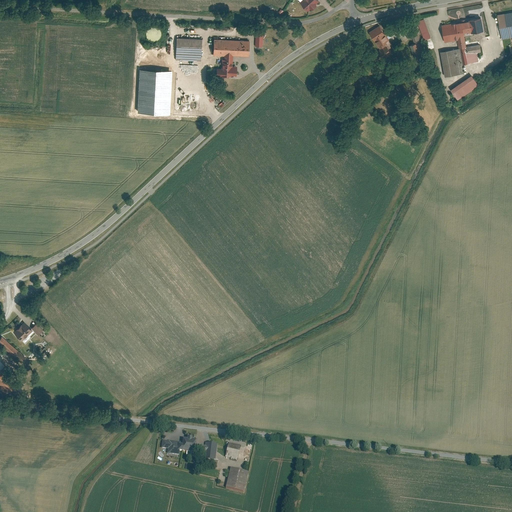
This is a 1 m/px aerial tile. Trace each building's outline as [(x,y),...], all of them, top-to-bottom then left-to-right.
[(303,0),(301,2),(308,11),(319,2),(317,0),(303,0)] [(511,11),(498,15),(502,39),(511,37),(511,11)] [(423,19),(415,22),(422,41),(430,38),(423,19)] [(470,22),(442,26),(445,42),(458,40),(460,50),(440,53),(444,77),(465,74),(463,64),(473,63),(472,55),(480,53),(479,45),(466,47),(464,35),(472,34),(470,22)] [(382,26),(370,33),(383,56),(392,51),(389,46),(392,44),(382,26)] [(418,33),(411,35),(415,44),(408,47),(412,56),(423,52),(419,42),(421,41),(418,33)] [(203,39),(178,38),(177,59),(202,60),(203,39)] [(250,41),(215,40),(215,55),(223,56),(222,69),(217,69),(216,76),(238,77),(238,67),(234,67),(234,56),(249,57),(250,41)] [(469,76),(449,91),(457,101),(477,86),(469,76)] [(24,321),(13,332),(24,342),(35,331),(39,335),(43,330),(36,323),(32,328),(24,321)] [(1,335),(0,337),(0,344),(11,353),(9,355),(14,360),(21,351),(1,335)] [(3,369),(0,371),(0,389),(5,395),(17,385),(3,369)] [(184,444),(163,442),(162,449),(168,449),(168,452),(171,452),(171,455),(179,455),(179,452),(186,453),(185,458),(194,458),(195,453),(205,453),(204,460),(208,461),(206,466),(216,468),(218,460),(215,460),(217,444),(206,444),(206,446),(195,446),(196,442),(194,442),(194,439),(187,439),(187,442),(184,441),(184,444)] [(236,461),(241,446),(228,442),(224,455),(230,457),(230,459),(236,461)] [(249,473),(231,469),(226,489),(244,494),(249,473)]
